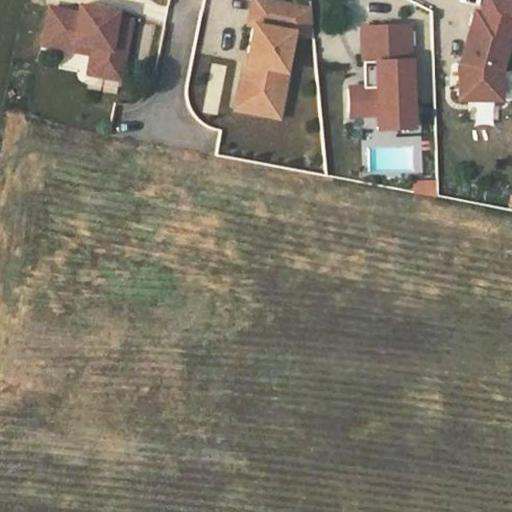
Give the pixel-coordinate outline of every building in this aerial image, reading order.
[(314,32),(312,2),(298,0),(252,0),(249,22),(253,23),(247,60),(245,59),(239,91),(283,98),(289,67),(286,67),(293,29),(314,32)] [(511,0),(484,0),(481,13),(475,11),(460,65),(459,97),(499,98),(501,70),(511,29),(511,0)] [(48,4),(41,41),(63,46),(65,39),(92,44),(90,52),(89,61),(121,68),(131,19),(115,16),(116,11),(79,3),(78,11),(48,4)] [(376,128),(411,127),(407,23),(361,25),(363,86),(347,86),(348,113),(375,112),(376,128)] [(65,39),(63,46),(90,52),(92,44),(65,39)] [(89,61),(87,71),(119,78),(121,68),(89,61)] [(281,114),(283,98),(239,91),(236,106),(281,114)] [(411,180),(411,193),(432,194),(432,180),(411,180)]
